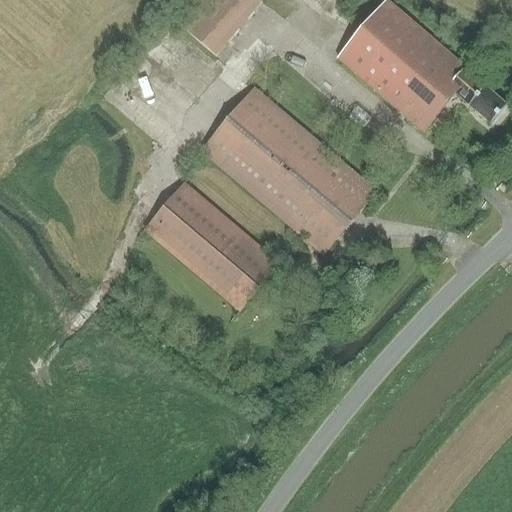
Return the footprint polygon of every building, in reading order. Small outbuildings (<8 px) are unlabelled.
[(263,5),(257,0),(201,0),(179,26),(217,59),(263,5)] [(338,60),(424,133),(456,95),(492,126),(507,107),(465,71),(466,70),(387,2),(352,44),(338,60)] [(378,193),(254,88),(200,153),(324,258),(378,193)] [(240,314),(280,267),(185,186),(145,234),(240,314)] [(291,297),(305,281),(292,271),(279,288),(291,297)]
